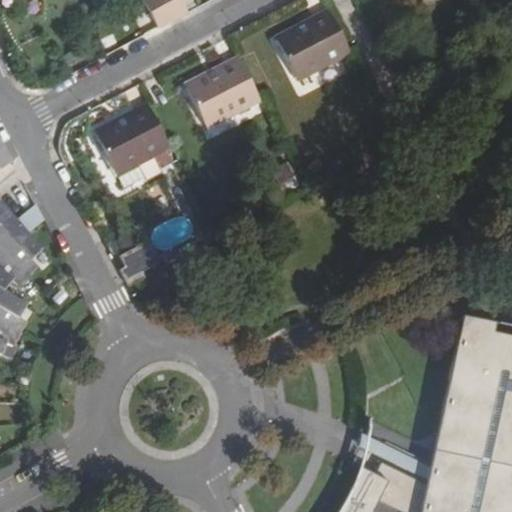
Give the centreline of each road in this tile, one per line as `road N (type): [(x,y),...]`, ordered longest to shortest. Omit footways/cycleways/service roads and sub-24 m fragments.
road 1 (residential): [(251,0),(19,123)]
road 2 (residential): [(136,351),(19,123)]
road 3 (residential): [(136,351),(180,344),(217,361),(229,377),(238,419),(232,441),(203,472)]
road 4 (residential): [(0,501),(108,442)]
